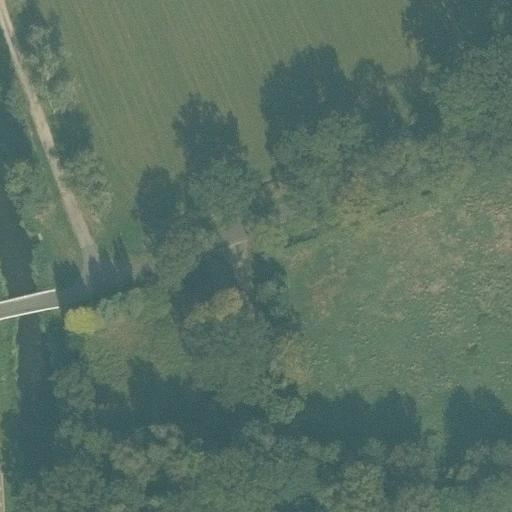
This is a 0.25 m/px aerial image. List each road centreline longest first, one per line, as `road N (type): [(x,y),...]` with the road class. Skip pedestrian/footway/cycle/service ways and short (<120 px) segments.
road 1 (unclassified): [(0,312),(100,286),(511,127)]
road 2 (track): [(100,286),(0,4)]
